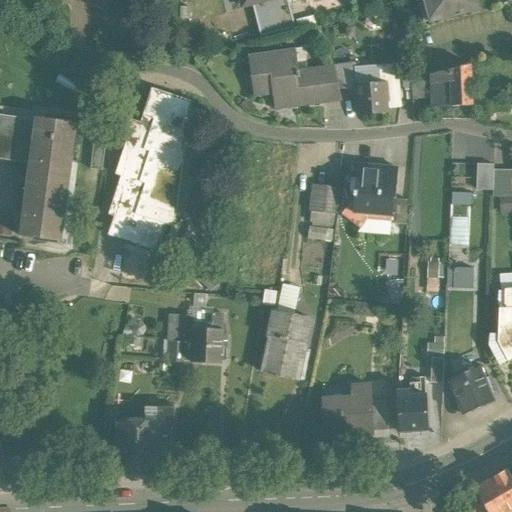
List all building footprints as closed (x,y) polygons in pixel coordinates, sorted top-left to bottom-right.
[(107,0),(86,0),(103,9),(107,0)] [(288,0),(267,0),(251,4),(260,37),(296,28),(288,0)] [(476,0),(423,0),(430,24),(480,11),(476,0)] [(367,1),(359,3),(361,11),(369,9),(367,1)] [(320,67),(298,70),(295,48),(254,54),(258,81),(270,80),(274,110),(325,103),(320,67)] [(355,62),(333,65),(338,89),(356,88),(356,85),(357,85),(355,62)] [(333,65),(320,67),(325,103),(341,101),(338,89),(333,65)] [(357,85),(356,85),(356,88),(358,115),(387,113),(387,110),(401,109),(398,65),(380,67),(381,83),(357,85)] [(471,65),(451,70),(452,107),(452,108),(472,106),(471,65)] [(451,70),(431,75),(432,88),(432,97),(433,108),(452,107),(451,70)] [(431,75),(410,80),(411,89),(432,88),(431,75)] [(151,89),(140,123),(127,119),(119,143),(125,144),(115,175),(121,177),(112,202),(118,204),(107,236),(157,252),(166,225),(171,227),(172,225),(161,222),(175,178),(169,176),(179,146),(173,144),(179,127),(173,125),(182,99),(151,89)] [(432,97),(412,98),(414,123),(433,120),(433,108),(432,97)] [(508,103),(490,104),(488,114),(509,112),(508,103)] [(33,120),(0,115),(0,122),(4,123),(3,136),(25,139),(31,139),(33,120)] [(76,123),(34,118),(33,120),(31,139),(25,139),(22,157),(28,158),(27,164),(18,236),(60,242),(76,123)] [(3,136),(0,135),(0,160),(27,164),(28,158),(22,157),(25,139),(3,136)] [(102,172),(105,144),(93,142),(90,171),(102,172)] [(276,212),(277,212),(281,185),(284,163),(261,160),(258,159),(251,208),(276,212)] [(493,165),(477,164),(476,190),(492,190),(493,165)] [(397,169),(351,165),(350,177),(357,178),(355,193),(355,199),(343,215),(361,229),(371,215),(391,217),(392,199),(394,198),(397,169)] [(288,221),(293,186),(281,185),(277,212),(276,212),(275,219),(288,221)] [(339,189),(314,186),(312,210),(337,213),(339,189)] [(0,232),(10,234),(13,217),(0,214),(0,232)] [(80,260),(0,251),(0,311),(81,282),(80,260)] [(473,269),(453,268),(453,288),(473,289),(473,269)] [(223,276),(215,275),(215,283),(222,284),(223,276)] [(295,311),(301,288),(284,284),(278,307),(295,311)] [(511,290),(505,291),(506,305),(500,305),(498,334),(499,343),(508,361),(511,359),(511,290)] [(274,294),(264,292),(262,303),(272,305),(274,294)] [(212,313),(193,312),(193,317),(169,316),(168,342),(170,342),(170,343),(183,343),(183,361),(190,362),(192,330),(222,331),(223,314),(212,314),(212,313)] [(310,320),(274,312),(268,337),(270,337),(262,372),(297,380),(310,320)] [(222,331),(192,330),(190,362),(221,363),(222,331)] [(183,343),(170,343),(168,361),(183,361),(183,343)] [(444,359),(433,359),(432,383),(443,383),(444,359)] [(479,369),(450,382),(464,415),(493,402),(479,369)] [(425,377),(409,378),(409,391),(410,391),(410,396),(425,395),(426,395),(425,377)] [(352,400),(327,402),(328,416),(323,416),(324,437),(373,434),(371,407),(370,386),(351,387),(352,400)] [(410,396),(410,391),(409,391),(397,392),(399,432),(427,430),(425,395),(410,396)] [(386,406),(371,407),(373,431),(387,430),(386,406)] [(156,424),(155,409),(145,409),(145,419),(127,419),(126,420),(131,425),(155,424),(156,424)] [(171,436),(175,409),(155,409),(156,424),(157,424),(157,437),(171,436)] [(157,437),(157,424),(156,424),(155,424),(131,425),(126,420),(119,420),(115,425),(115,430),(118,433),(118,444),(114,444),(114,464),(155,464),(155,462),(153,462),(153,446),(157,446),(157,437)] [(511,511),(511,482),(506,472),(488,483),(487,482),(479,487),(479,488),(474,490),(480,501),(474,504),(478,511),(485,511),(487,511),(486,511),(511,511)]
